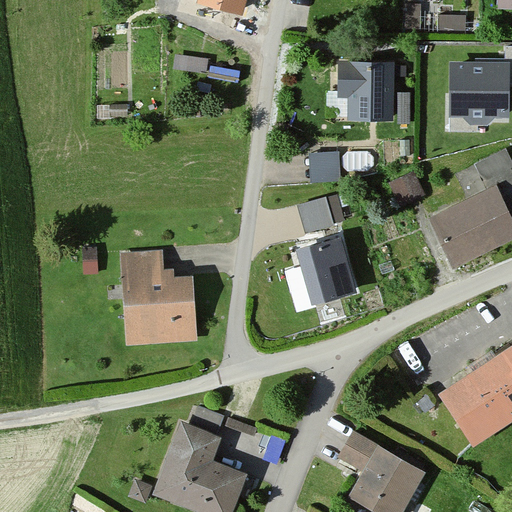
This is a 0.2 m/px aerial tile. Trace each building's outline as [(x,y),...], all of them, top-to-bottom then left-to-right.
[(245,0),(196,0),(194,8),(241,19),(245,0)] [(405,0),(404,22),(419,23),(419,0),(405,0)] [(464,23),(464,10),(436,9),(436,23),(464,23)] [(388,66),(333,65),(333,100),(343,100),(343,122),(387,123),(388,66)] [(507,70),(452,70),(452,120),(507,120),(507,70)] [(334,154),(305,157),(307,187),(337,184),(334,154)] [(484,195),(424,222),(446,272),(511,242),(511,239),(495,202),(511,194),(511,179),(500,154),(471,167),(484,195)] [(410,176),(385,186),(395,209),(419,200),(410,176)] [(321,202),(293,210),(302,239),(329,231),(321,202)] [(334,241),(288,254),(303,309),(350,296),(334,241)] [(159,255),(117,258),(123,349),(190,345),(186,282),(161,284),(159,255)] [(511,343),(431,396),(466,450),(511,420),(511,343)] [(225,412),(218,434),(251,444),(258,422),(225,412)] [(215,439),(174,424),(147,498),(185,511),(226,511),(239,478),(206,466),(215,439)] [(400,511),(420,476),(349,437),(334,464),(358,477),(342,507),(351,511),(400,511)]
